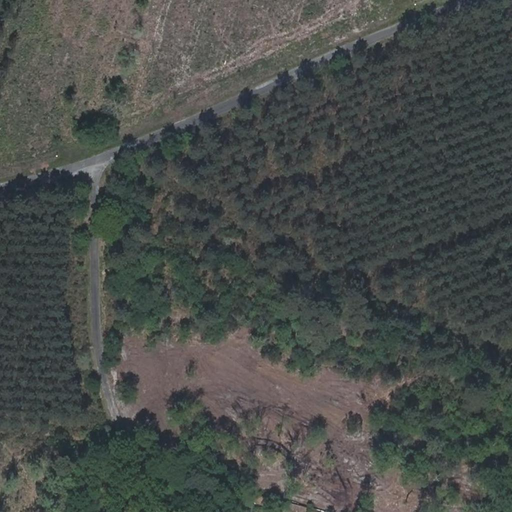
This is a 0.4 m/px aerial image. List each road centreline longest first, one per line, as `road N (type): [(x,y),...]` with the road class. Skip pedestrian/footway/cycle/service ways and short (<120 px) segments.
road 1 (unclassified): [(106,166),(485,0)]
road 2 (unclassified): [(171,511),(108,376),(96,276),(106,166)]
